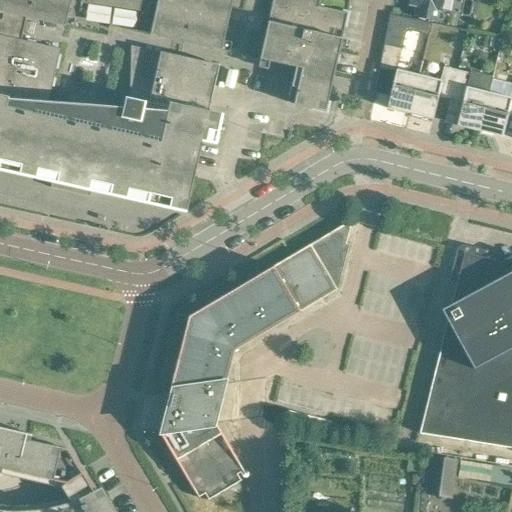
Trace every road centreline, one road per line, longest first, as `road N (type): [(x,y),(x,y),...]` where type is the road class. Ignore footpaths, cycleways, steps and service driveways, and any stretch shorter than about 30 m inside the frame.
road 1 (tertiary): [(141,275),(358,160)]
road 2 (tertiary): [(511,195),(358,160)]
road 3 (tertiary): [(0,244),(141,275)]
road 4 (residential): [(105,409),(116,397),(141,275)]
